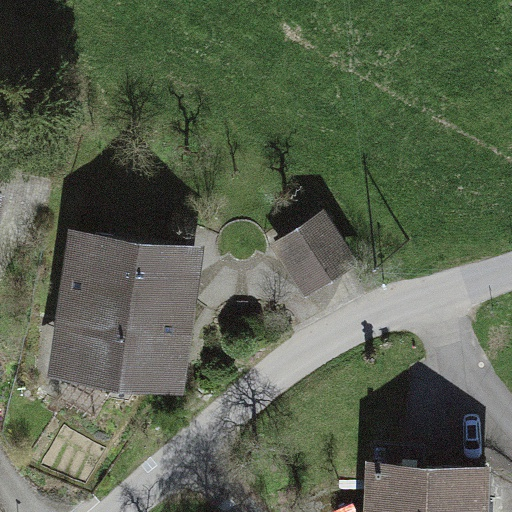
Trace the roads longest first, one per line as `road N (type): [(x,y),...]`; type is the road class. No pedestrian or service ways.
road 1 (unclassified): [(122,511),(315,344),(428,293)]
road 2 (residential): [(428,293),(463,373),(511,451)]
